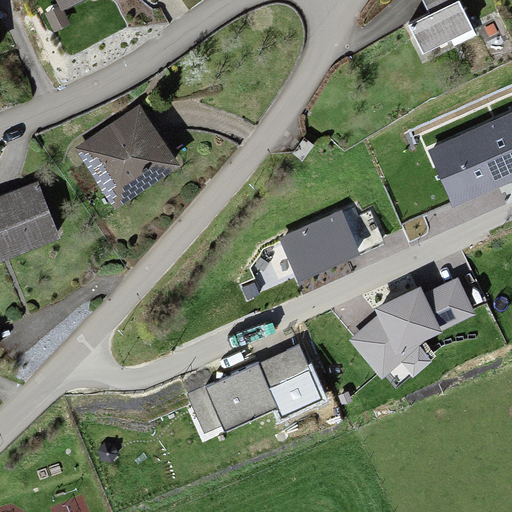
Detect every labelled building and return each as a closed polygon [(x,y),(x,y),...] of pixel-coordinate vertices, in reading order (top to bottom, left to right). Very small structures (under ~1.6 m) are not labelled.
[(60,0),(65,9),(82,0),(60,0)] [(461,0),(427,0),(435,16),(414,27),(427,53),(476,29),(461,0)] [(139,109),(78,151),(120,211),(181,169),(139,109)] [(511,181),(511,112),(427,150),(453,207),(511,181)] [(0,259),(60,239),(43,187),(0,201),(0,259)] [(341,211),(278,238),(298,282),(360,255),(341,211)] [(424,293),(420,286),(375,309),(378,316),(349,340),(381,379),(402,362),(413,376),(430,361),(419,346),(422,342),(474,315),(457,277),(424,293)] [(297,344),(187,394),(205,434),(223,425),(226,432),(277,409),(281,417),(322,399),(297,344)]
